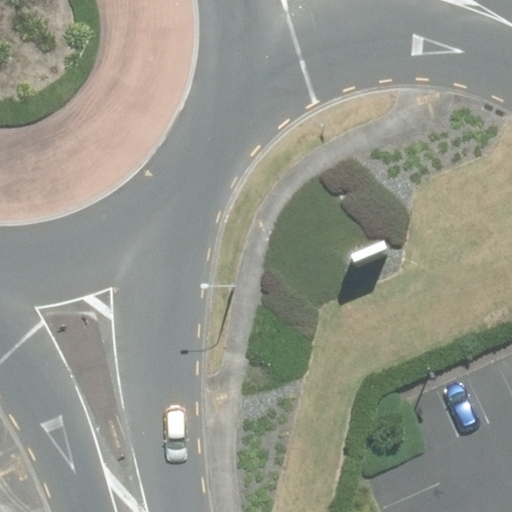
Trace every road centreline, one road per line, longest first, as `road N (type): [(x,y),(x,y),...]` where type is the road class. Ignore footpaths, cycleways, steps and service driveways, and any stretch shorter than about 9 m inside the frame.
road 1 (secondary): [(177,157),(162,265),(160,376),(171,511)]
road 2 (unclassified): [(511,56),(382,43),(281,58),(234,85),(200,119)]
road 3 (secondary): [(98,511),(73,446),(0,319)]
road 4 (secondary): [(177,157),(129,203),(69,233),(0,243)]
road 5 (secondary): [(220,0),(219,61),(200,119)]
